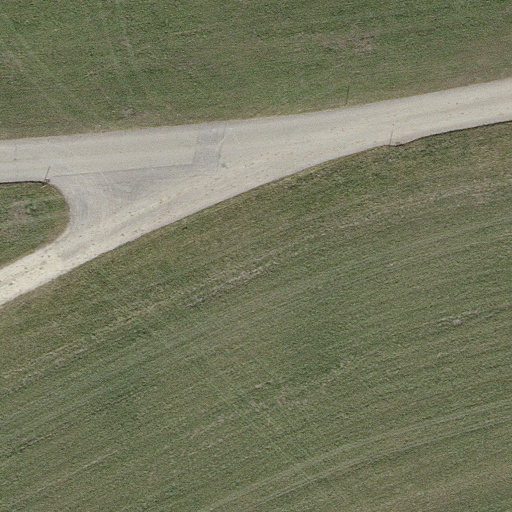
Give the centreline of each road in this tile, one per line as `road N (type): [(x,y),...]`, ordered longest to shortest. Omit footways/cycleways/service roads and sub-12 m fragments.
road 1 (tertiary): [(0,162),(195,165),(511,107)]
road 2 (track): [(195,165),(84,246),(0,292)]
